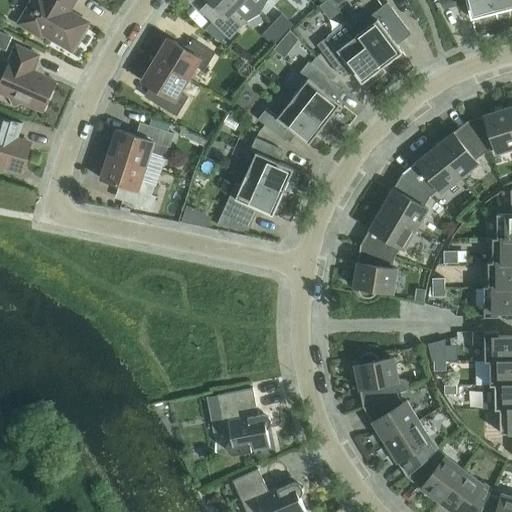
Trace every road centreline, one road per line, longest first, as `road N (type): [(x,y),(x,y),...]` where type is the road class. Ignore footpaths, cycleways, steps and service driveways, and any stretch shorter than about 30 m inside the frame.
road 1 (residential): [(306,267),(52,215),(83,112),(148,0)]
road 2 (residential): [(511,54),(438,83),(367,141),(333,189),(306,267)]
road 3 (residential): [(306,267),(300,330),(309,391),(334,455),(377,511)]
